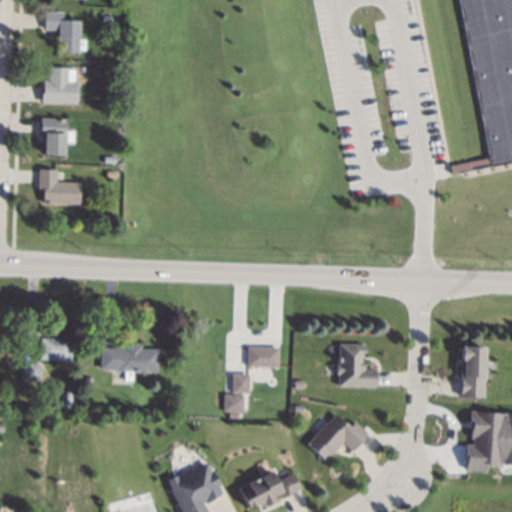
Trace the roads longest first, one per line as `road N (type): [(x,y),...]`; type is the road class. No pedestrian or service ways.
road 1 (tertiary): [(0,263),(420,279)]
road 2 (residential): [(420,279),(413,483),(356,511)]
